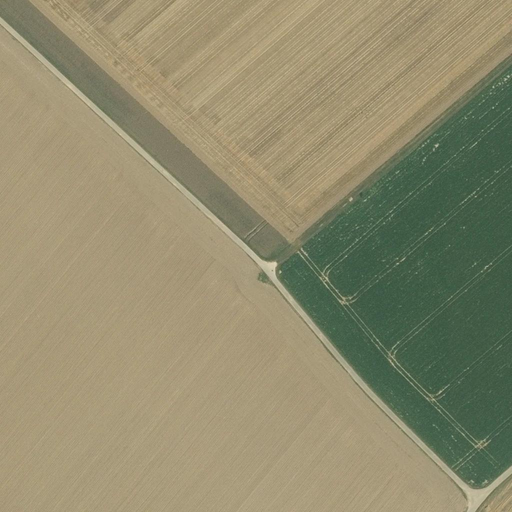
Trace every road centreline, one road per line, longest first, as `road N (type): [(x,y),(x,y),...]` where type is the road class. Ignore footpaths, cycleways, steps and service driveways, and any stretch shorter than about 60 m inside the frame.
road 1 (track): [(478,501),(365,389),(266,269),(0,21)]
road 2 (track): [(511,60),(266,269)]
